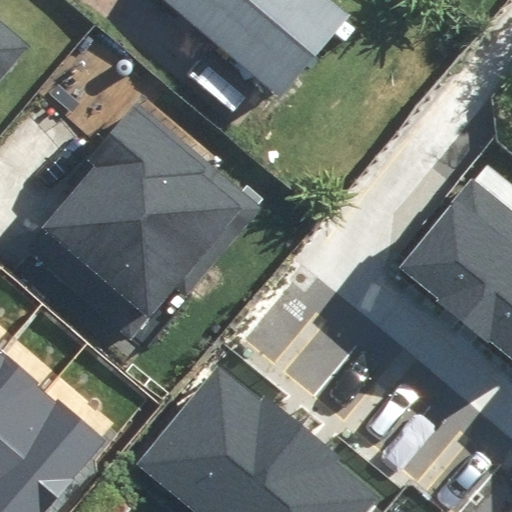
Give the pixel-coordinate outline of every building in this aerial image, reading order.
[(153,0),(274,103),(344,20),(321,0),(153,0)] [(0,81),(30,45),(0,20),(0,81)] [(42,226),(151,318),(176,287),(189,298),(264,210),(135,101),(88,156),(95,162),(42,226)] [(477,293),(425,247),(297,393),(362,449),(346,467),(392,507),(479,407),(422,356),(477,293)] [(511,273),(473,324),(511,353),(511,273)] [(0,511),(46,511),(108,442),(0,349),(0,511)] [(246,436),(196,389),(131,459),(180,506),(246,436)]
